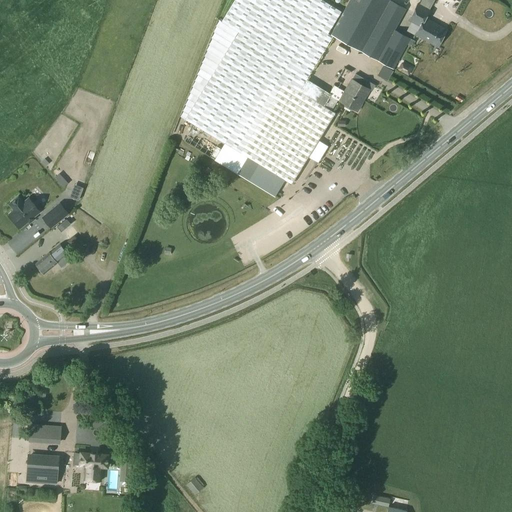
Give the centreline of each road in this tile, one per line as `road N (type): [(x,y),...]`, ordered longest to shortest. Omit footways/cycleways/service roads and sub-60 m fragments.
road 1 (unclassified): [(305,511),(370,337),(360,299),(327,255)]
road 2 (primary): [(320,246),(511,86)]
road 3 (track): [(84,349),(83,370),(198,511)]
road 4 (primary): [(160,322),(238,296),(320,246)]
road 5 (primary): [(33,342),(160,322)]
road 6 (primary): [(160,322),(34,326)]
